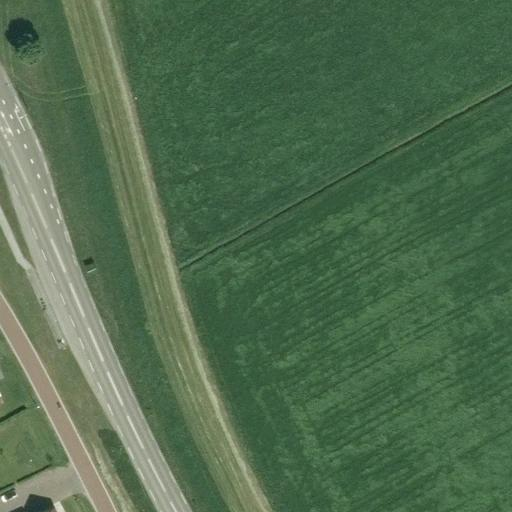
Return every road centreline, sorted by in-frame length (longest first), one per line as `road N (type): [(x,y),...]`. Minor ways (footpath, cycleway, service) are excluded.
road 1 (secondary): [(180,511),(53,243)]
road 2 (unclassified): [(107,511),(0,309)]
road 3 (secondary): [(53,243),(38,180),(8,112)]
